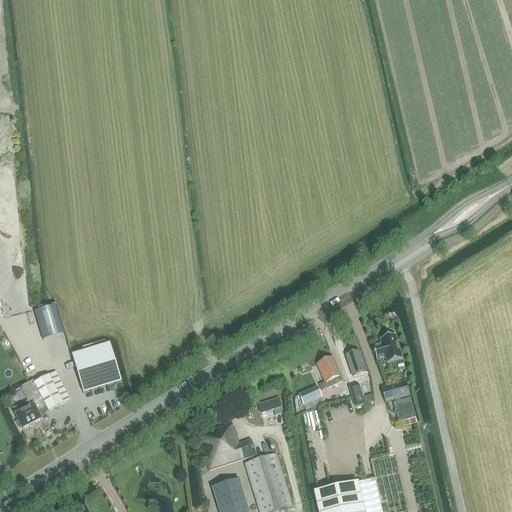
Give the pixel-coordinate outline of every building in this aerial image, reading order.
[(56,307),(35,314),(44,343),(65,336),(56,307)] [(387,364),(388,364),(390,364),(402,360),(395,336),(380,340),(382,346),(373,348),(375,354),(374,354),(375,355),(377,361),(385,359),(387,364)] [(72,356),(83,394),(121,383),(110,345),(72,356)] [(346,358),(351,372),(346,374),(349,383),(348,384),(350,390),(357,387),(354,378),(367,374),(359,353),(346,358)] [(344,384),(332,359),(317,366),(325,384),(319,387),(322,394),(344,384)] [(33,382),(21,388),(31,407),(15,415),(18,422),(16,422),(20,430),(22,429),(22,430),(42,420),(38,413),(47,408),(49,413),(69,402),(54,374),(34,384),(33,382)] [(393,404),(398,423),(416,418),(411,399),(401,401),(400,400),(410,397),(406,382),(380,389),(385,404),(398,400),(399,402),(393,404)] [(364,404),(359,387),(350,390),(355,407),(364,404)] [(318,389),(300,398),(304,409),(323,400),(318,389)] [(279,399),(258,406),(261,415),(274,411),(275,416),(283,414),(279,399)] [(257,456),(255,450),(254,450),(251,442),(238,446),(233,428),(223,431),(222,429),(198,437),(209,472),(257,456)] [(316,434),(310,435),(311,455),(318,455),(316,434)] [(276,455),(244,465),(258,511),(278,511),(293,508),(276,455)] [(218,511),(248,511),(239,480),(212,489),(218,511)] [(382,511),(375,480),(313,494),(317,511),(382,511)]
